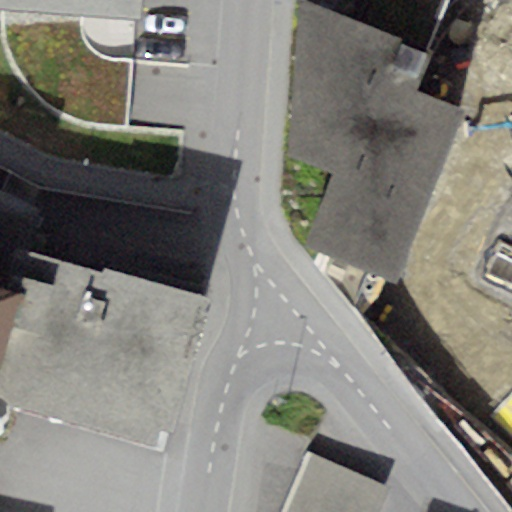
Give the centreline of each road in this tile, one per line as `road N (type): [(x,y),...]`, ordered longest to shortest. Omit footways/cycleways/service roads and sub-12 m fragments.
road 1 (residential): [(455,511),(315,336),(264,288)]
road 2 (residential): [(248,0),(233,178),(264,288)]
road 3 (residential): [(264,288),(206,459),(200,511)]
